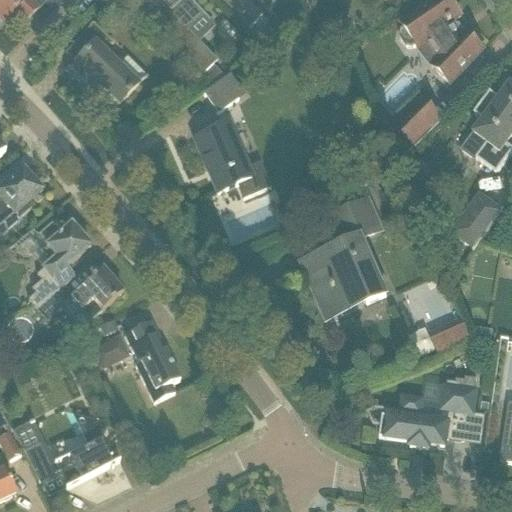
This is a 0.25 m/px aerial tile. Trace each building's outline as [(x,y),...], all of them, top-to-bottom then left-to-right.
[(49,0),(0,0),(0,22),(4,26),(12,18),(22,28),(49,0)] [(187,32),(203,17),(187,0),(136,0),(133,4),(129,0),(128,0),(201,78),(217,64),(187,32)] [(211,0),(245,34),(261,18),(242,0),(211,0)] [(461,18),(457,14),(458,10),(453,3),(449,2),(448,0),(442,0),(440,0),(437,0),(431,4),(430,8),(401,28),(404,32),(401,34),(400,40),(405,49),(412,50),(415,48),(418,52),(429,44),(443,65),(436,73),(449,86),(483,51),(466,35),(465,36),(466,37),(462,42),(460,39),(458,40),(451,30),(453,29),(451,25),(461,18)] [(65,55),(55,65),(66,75),(94,102),(103,93),(118,109),(132,94),(137,89),(117,68),(103,54),(111,45),(104,38),(92,27),(65,55)] [(253,41),(261,49),(270,41),(262,33),(253,41)] [(220,76),(214,70),(203,81),(209,87),(220,76)] [(230,77),(203,96),(217,117),(236,103),(244,98),(230,77)] [(511,90),(511,91),(511,90),(511,89),(501,103),(490,95),(474,117),(485,125),(475,138),(476,139),(487,146),(476,161),(496,176),(511,154),(511,151),(506,147),(511,139),(511,90)] [(411,150),(440,122),(421,101),(391,131),(411,150)] [(227,129),(212,135),(194,143),(217,197),(237,189),(242,203),(270,191),(259,166),(245,172),(227,129)] [(22,174),(7,187),(0,192),(0,237),(15,225),(30,212),(26,207),(33,201),(37,206),(42,201),(32,190),(34,188),(22,174)] [(480,198),(452,238),(474,254),(503,215),(480,198)] [(340,272),(309,285),(317,305),(323,317),(364,300),(367,307),(381,300),(358,246),(385,234),(371,201),(329,219),(344,252),(333,256),(340,272)] [(61,236),(51,226),(37,238),(46,249),(55,261),(36,277),(42,283),(32,292),(36,296),(28,303),(33,308),(47,302),(57,294),(73,279),(65,270),(89,250),(70,228),(61,236)] [(102,273),(87,286),(81,291),(71,301),(79,311),(91,324),(122,296),(102,273)] [(47,324),(68,306),(57,294),(47,302),(33,308),(37,313),(44,321),(47,324)] [(473,345),(463,321),(429,336),(439,360),(473,345)] [(151,325),(133,334),(124,338),(137,366),(134,368),(153,407),(174,397),(170,388),(179,384),(164,353),(159,356),(153,342),(158,340),(151,325)] [(478,329),(476,339),(492,342),(493,338),(494,332),(478,329)] [(119,341),(92,353),(102,373),(128,361),(119,341)] [(428,452),(429,448),(445,450),(446,442),(464,444),(469,405),(475,406),(477,393),(475,393),(476,382),(465,380),(464,383),(456,382),(455,385),(447,384),(446,389),(444,389),(441,414),(440,420),(421,418),(423,403),(402,400),(400,415),(383,412),(379,441),(411,445),(410,450),(428,452)] [(511,406),(508,406),(500,464),(511,465),(511,406)] [(0,451),(8,466),(20,459),(0,420),(0,451)] [(113,470),(103,448),(102,449),(100,445),(103,440),(104,438),(105,436),(105,434),(105,432),(105,430),(104,428),(103,427),(101,425),(100,424),(98,423),(96,422),(95,422),(93,422),(91,422),(89,423),(87,424),(85,425),(84,426),(82,429),(82,430),(81,432),(81,435),(82,438),(89,451),(57,467),(51,469),(40,447),(23,454),(39,487),(60,477),(67,490),(65,491),(66,492),(111,468),(112,470),(113,470)] [(0,504),(15,497),(6,479),(3,473),(0,474),(0,504)]
